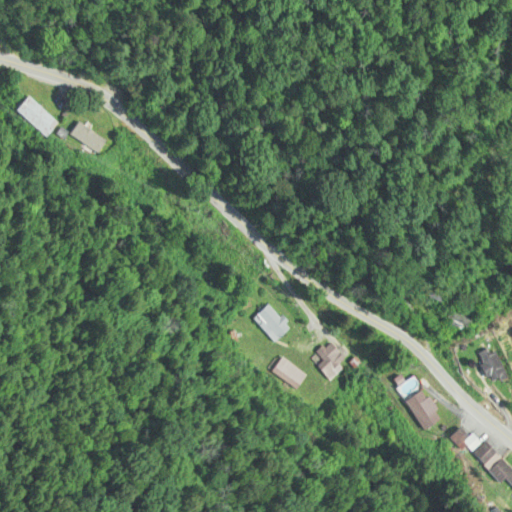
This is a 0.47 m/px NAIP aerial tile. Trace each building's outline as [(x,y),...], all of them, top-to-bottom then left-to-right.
[(54,124),(18,96),(6,112),(41,140),(54,124)] [(98,161),(107,149),(71,121),(62,133),(98,161)] [(287,328),(264,304),(247,322),(270,345),(287,328)] [(342,347),(337,352),(328,341),(312,355),(318,362),(312,367),(323,381),(351,358),(342,347)] [(491,379),(494,384),(506,378),(488,344),(467,355),(482,384),(491,379)] [(266,372),(291,391),(301,378),(276,359),(266,372)] [(414,434),(436,418),(407,377),(384,393),(414,434)]
